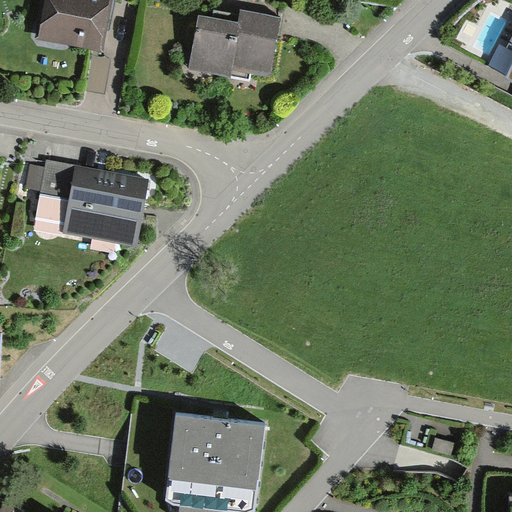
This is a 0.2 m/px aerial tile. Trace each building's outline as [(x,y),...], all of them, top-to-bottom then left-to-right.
[(113,0),(45,0),(37,40),(102,54),(113,0)] [(199,20),(189,72),(232,80),(233,73),(269,80),(274,53),(280,23),(240,15),(238,28),(199,20)] [(46,167),(30,164),(26,187),(40,190),(35,216),(64,221),(62,233),(136,246),(149,177),(48,159),(46,167)] [(217,410),(176,406),(165,494),(173,499),(179,500),(177,511),(238,511),(239,509),(247,510),(256,506),(266,416),(217,410)] [(454,439),(436,434),(432,446),(451,451),(454,439)] [(24,511),(7,501),(0,511),(24,511)]
